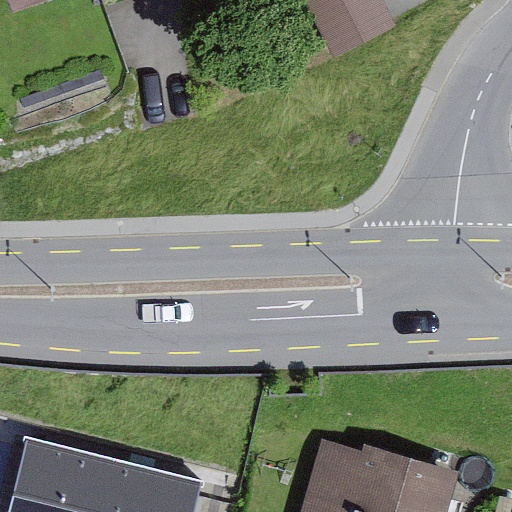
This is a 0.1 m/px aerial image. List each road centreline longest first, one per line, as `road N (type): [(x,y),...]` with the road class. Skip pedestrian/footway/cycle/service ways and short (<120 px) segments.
road 1 (secondary): [(0,290),(456,282)]
road 2 (residential): [(456,282),(463,154),(475,107),(511,48)]
